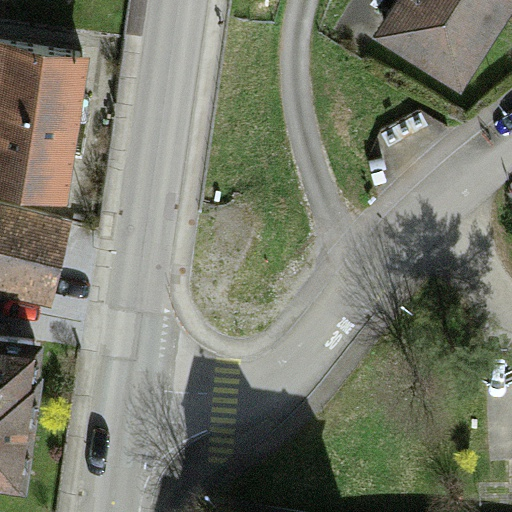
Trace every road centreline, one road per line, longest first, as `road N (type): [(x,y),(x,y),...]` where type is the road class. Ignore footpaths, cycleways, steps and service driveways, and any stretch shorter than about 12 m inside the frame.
road 1 (residential): [(130,387),(230,397),(265,388),(446,193),(511,140)]
road 2 (primary): [(130,387),(179,0)]
road 3 (track): [(356,293),(302,130),(293,44),(305,0)]
road 4 (primary): [(112,511),(130,387)]
